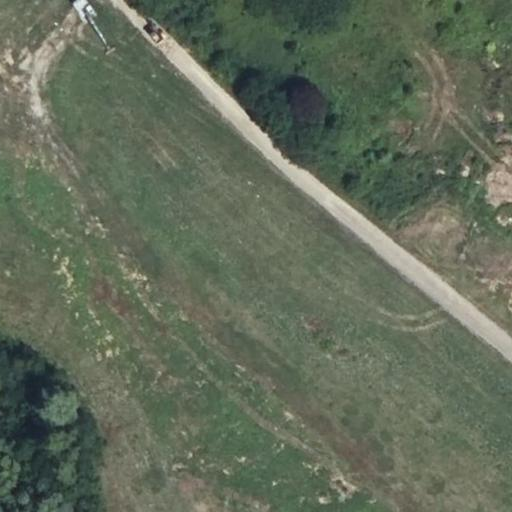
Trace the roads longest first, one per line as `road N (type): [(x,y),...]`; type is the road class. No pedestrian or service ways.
road 1 (track): [(95,0),(55,41),(38,90),(53,135),(201,312),(424,511)]
road 2 (track): [(128,0),(367,234),(511,357)]
